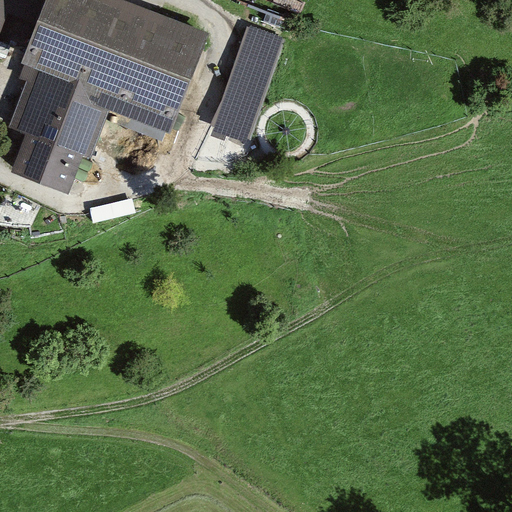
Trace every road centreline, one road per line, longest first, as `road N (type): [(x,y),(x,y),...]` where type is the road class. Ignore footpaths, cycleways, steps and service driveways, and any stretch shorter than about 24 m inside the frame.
road 1 (track): [(470,243),(380,277),(179,387),(17,423)]
road 2 (track): [(172,182),(290,198),(443,240),(511,237)]
road 3 (track): [(17,423),(182,446),(275,511)]
